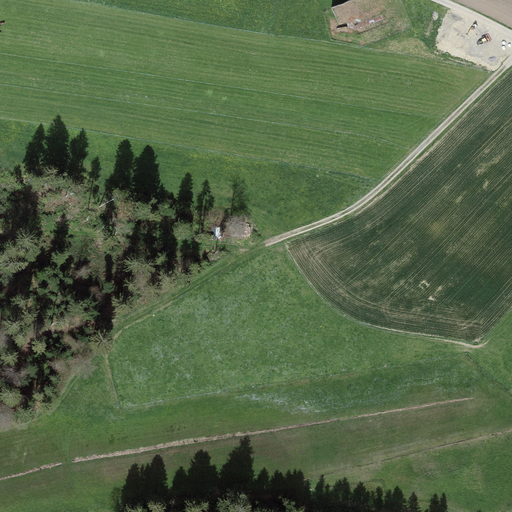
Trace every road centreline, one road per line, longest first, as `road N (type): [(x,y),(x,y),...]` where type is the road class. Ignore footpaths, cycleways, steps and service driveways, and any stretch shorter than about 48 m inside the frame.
road 1 (track): [(129,317),(274,238),(355,209),(511,58)]
road 2 (track): [(0,228),(268,242)]
road 3 (track): [(129,317),(52,339),(0,382)]
